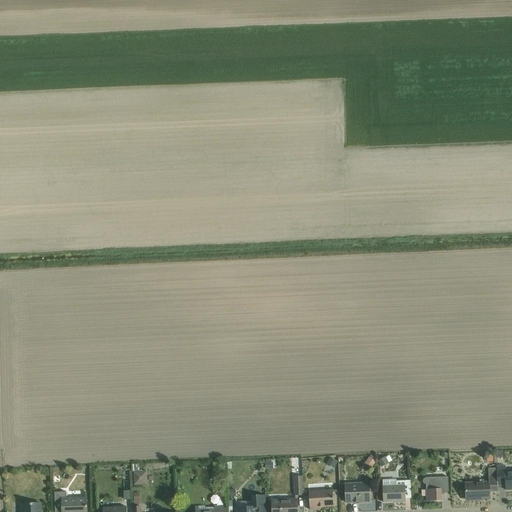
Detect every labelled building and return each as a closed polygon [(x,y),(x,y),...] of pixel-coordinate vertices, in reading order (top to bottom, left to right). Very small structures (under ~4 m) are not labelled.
[(376,462),(369,457),(365,463),(372,468),(376,462)] [(386,457),(379,461),(382,467),(389,463),(386,457)] [(337,462),(330,458),(327,463),(334,468),(337,462)] [(496,467),(497,469),(497,486),(505,486),(505,491),(511,490),(511,473),(505,474),(505,466),(496,467)] [(477,484),(465,484),(466,500),(490,499),(489,492),(497,492),(497,486),(497,469),(489,470),(489,477),(488,477),(488,483),(484,483),(484,481),(477,481),(477,484)] [(139,471),(133,471),(133,485),(147,484),(147,471),(139,471)] [(294,496),(302,496),(302,476),(294,477),(294,496)] [(425,485),(426,502),(441,501),(441,492),(448,492),(447,477),(425,478),(425,479),(424,479),(423,480),(422,482),(423,483),(424,485),(425,485)] [(410,481),(396,482),(396,480),(382,480),(383,503),(397,502),(397,503),(405,503),(405,499),(411,499),(410,481)] [(345,503),(369,502),(369,485),(345,485),(345,503)] [(308,492),(310,510),(317,510),(317,508),(333,506),(332,490),(308,492)] [(54,493),(55,511),(87,511),(87,499),(67,499),(66,492),(54,493)] [(236,509),(235,509),(235,511),(265,511),(265,496),(251,497),(251,502),(235,502),(236,509)] [(271,511),(297,511),(297,500),(272,501),(271,511)] [(41,511),(41,504),(36,504),(35,503),(32,503),(32,504),(22,505),(22,511),(41,511)]
